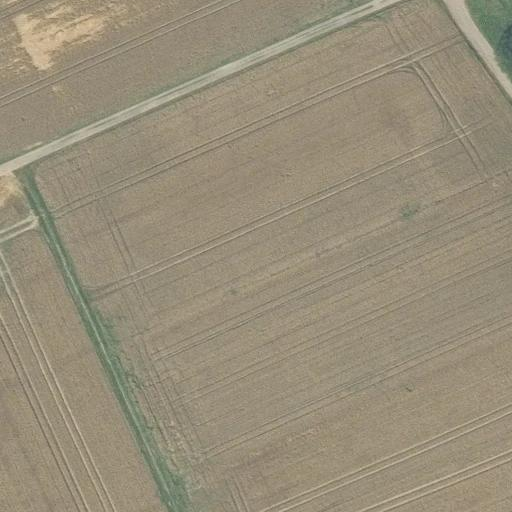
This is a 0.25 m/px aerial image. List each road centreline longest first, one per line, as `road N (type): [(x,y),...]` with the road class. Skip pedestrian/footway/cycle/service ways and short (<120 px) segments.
road 1 (track): [(0,172),(383,0)]
road 2 (track): [(181,511),(30,159)]
